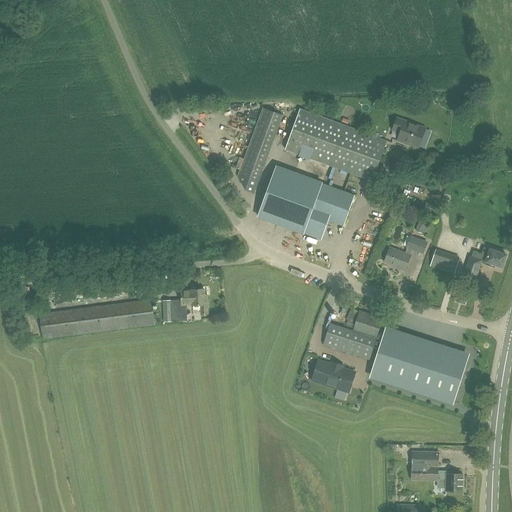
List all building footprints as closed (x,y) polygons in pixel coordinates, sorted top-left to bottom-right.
[(300,109),(285,149),(333,166),(361,177),(371,180),(386,140),(300,109)] [(406,142),(418,147),(422,138),(427,133),(425,130),(425,128),(397,118),(394,128),(401,131),(398,140),(406,143),(406,142)] [(352,203),(361,177),(333,166),(326,186),(296,174),(293,181),(276,174),(261,216),(321,238),(337,244),(344,225),(346,226),(354,204),(352,203)] [(427,222),(420,220),(415,231),(422,234),(427,222)] [(407,248),(405,253),(390,247),(385,262),(406,270),(411,255),(413,250),(424,254),(429,241),(411,235),(406,248),(407,248)] [(490,249),(484,247),(482,253),(474,251),(472,257),(470,257),(464,276),(475,280),(481,262),(479,262),(480,260),(486,262),(485,264),(494,267),(495,265),(502,267),(507,255),(490,249)] [(462,261),(440,254),(435,267),(447,271),(457,274),(458,274),(462,261)] [(192,291),(192,304),(192,305),(201,305),(201,314),(208,314),(207,295),(205,295),(204,289),(192,290),(192,291)] [(181,291),(181,300),(164,301),(164,321),(187,320),(187,305),(192,304),(192,291),(181,291)] [(465,304),(468,294),(460,292),(457,302),(465,304)] [(40,313),(43,339),(155,325),(152,299),(40,313)] [(383,318),(360,311),(353,331),(376,338),(383,318)] [(353,331),(330,323),(324,343),(369,358),(376,338),(353,331)] [(452,402),(467,355),(455,351),(452,360),(382,338),(370,375),(452,402)] [(331,364),(319,361),(313,380),(349,392),(355,372),(342,368),(343,366),(332,362),(331,364)] [(439,452),(413,451),(412,480),(438,481),(439,452)] [(446,491),(462,491),(463,474),(454,474),(454,471),(439,471),(438,481),(438,488),(446,488),(446,491)]
